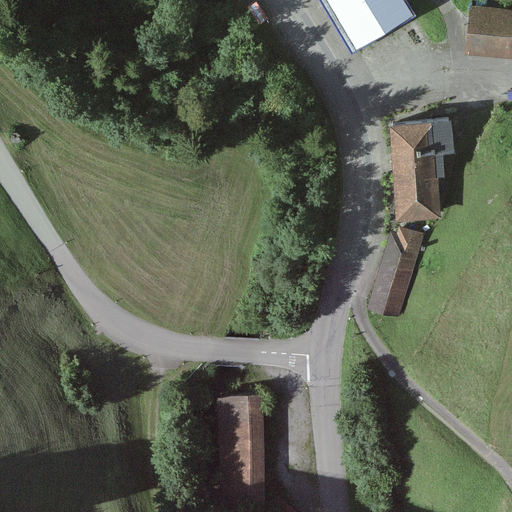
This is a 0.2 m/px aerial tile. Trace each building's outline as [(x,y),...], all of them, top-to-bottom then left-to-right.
[(326,0),(347,34),(353,44),(410,11),(403,0),(326,0)] [(511,45),(511,14),(509,15),(466,11),(464,41),(507,45),(511,45)] [(405,212),(435,210),(432,171),(441,170),(439,146),(448,145),(446,117),(389,122),(392,165),(395,213),(405,212)] [(393,313),(418,232),(397,226),(395,233),(389,232),(367,305),(393,313)] [(220,498),(230,498),(258,497),(255,395),(254,392),(233,393),(197,394),(197,414),(218,414),(219,440),(214,441),(214,463),(219,463),(220,484),(220,498)]
